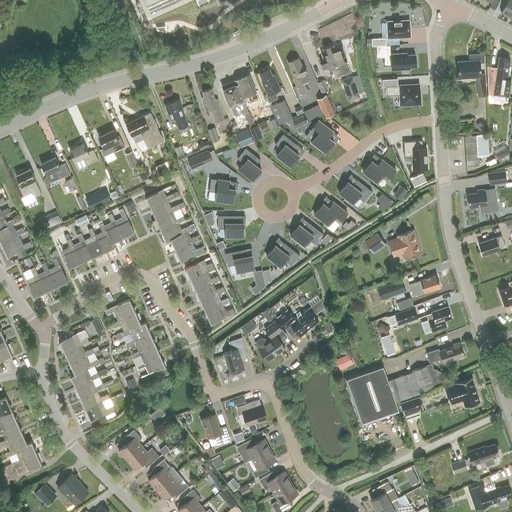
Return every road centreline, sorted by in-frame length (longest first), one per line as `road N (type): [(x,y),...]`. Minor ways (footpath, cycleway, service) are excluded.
road 1 (residential): [(356,511),(303,474),(271,388),(255,383),(220,394),(208,387),(188,332),(145,276),(123,275),(96,288),(45,325)]
road 2 (tertiary): [(0,130),(67,97),(238,51),(342,0)]
road 3 (tertiary): [(511,416),(443,205),(439,118)]
road 4 (residential): [(137,511),(64,435),(42,374)]
road 5 (residential): [(439,118),(381,133),(293,191)]
